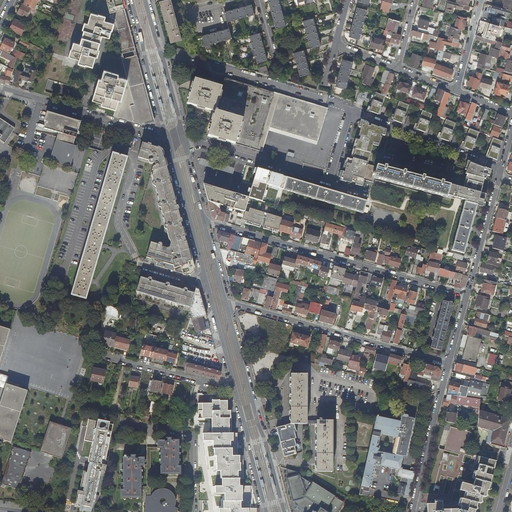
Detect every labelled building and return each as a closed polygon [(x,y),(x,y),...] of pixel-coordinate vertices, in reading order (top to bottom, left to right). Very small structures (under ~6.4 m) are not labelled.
[(25,0),(25,3),(24,4),(31,7),(34,9),(38,0),(25,0)] [(125,9),(122,0),(106,0),(110,13),(114,12),(125,9)] [(170,43),(182,40),(182,39),(181,39),(179,32),(182,31),(180,27),(178,28),(174,11),(176,11),(175,7),(173,7),(170,0),(165,0),(159,2),(160,2),(171,42),(170,43)] [(284,20),(281,10),(280,6),(279,3),(278,0),(268,0),(276,28),(276,29),(286,26),(284,20)] [(469,10),(470,6),(467,6),(458,3),(456,3),(448,0),(444,12),(451,14),(453,6),(469,10)] [(511,0),(503,0),(501,8),(510,10),(511,3),(511,0)] [(30,10),(31,7),(24,4),(22,3),(18,13),(27,17),(30,10)] [(390,6),(381,3),(380,10),(389,12),(391,6),(390,6)] [(254,15),(255,15),(252,4),(251,4),(251,5),(243,7),(225,12),(224,12),(227,22),(254,14),(254,15)] [(508,18),(510,10),(501,8),(499,8),(492,6),(490,14),(495,15),(495,14),(497,15),(498,13),(502,14),(501,16),(508,18)] [(349,36),(349,37),(359,40),(359,39),(362,28),(366,10),(367,11),(367,10),(357,7),(356,8),(357,8),(353,24),(349,37),(349,36)] [(135,48),(125,9),(114,12),(112,18),(111,23),(114,24),(113,25),(120,52),(135,48)] [(102,36),(109,38),(111,31),(112,31),(113,25),(114,24),(111,23),(105,21),(106,17),(98,15),(91,13),(88,24),(85,23),(83,30),(84,31),(80,44),(74,42),(72,49),(71,49),(69,56),(79,60),(78,63),(85,65),(85,64),(93,67),(96,57),(97,57),(99,50),(98,49),(102,36)] [(457,16),(457,20),(456,21),(455,25),(447,22),(446,25),(448,26),(461,29),(461,28),(463,29),(466,18),(457,16)] [(21,35),(26,24),(15,18),(10,30),(21,35)] [(310,48),(310,49),(321,46),(320,45),(312,19),(313,19),(313,18),(303,21),(311,48),(310,48)] [(389,18),(385,30),(388,31),(395,33),(399,21),(389,18)] [(418,27),(417,31),(418,31),(428,34),(432,35),(434,30),(429,29),(429,27),(427,26),(428,21),(420,19),(418,27)] [(41,23),(39,26),(51,32),(52,28),(41,23)] [(438,36),(458,42),(459,38),(460,34),(461,29),(448,26),(446,34),(442,33),(439,32),(438,36)] [(499,29),(488,26),(485,38),(487,39),(492,40),(496,41),(499,29)] [(202,36),(204,46),(205,46),(231,38),(231,39),(232,38),(229,28),(228,29),(202,36)] [(417,31),(412,30),(411,35),(427,39),(428,34),(418,31),(417,31)] [(257,63),(267,60),(259,33),(260,33),(249,36),(250,36),(252,43),(257,63)] [(384,44),(391,46),(392,42),(393,43),(398,44),(401,35),(392,33),(392,36),(387,35),(385,40),(384,44)] [(458,42),(438,36),(436,44),(435,48),(435,49),(438,50),(439,50),(441,42),(459,46),(460,42),(458,42)] [(10,53),(12,49),(13,46),(15,42),(6,37),(1,48),(10,53)] [(382,40),(372,37),(370,46),(374,47),(379,48),(382,40)] [(29,47),(31,43),(22,39),(20,43),(29,47)] [(498,57),(502,42),(497,41),(495,49),(491,48),(489,55),(498,57)] [(511,45),(502,42),(498,57),(499,57),(508,59),(510,54),(510,52),(511,52),(511,45)] [(16,49),(13,55),(17,58),(22,60),(25,53),(16,49)] [(300,76),(310,74),(310,73),(309,73),(306,61),(303,51),(304,51),(303,50),(293,53),(294,53),(300,76)] [(438,64),(441,55),(442,51),(439,50),(438,50),(436,59),(433,70),(432,72),(449,79),(451,73),(449,72),(450,69),(438,64)] [(9,67),(14,69),(17,58),(13,55),(3,51),(0,55),(11,61),(9,67)] [(420,56),(413,53),(408,64),(416,67),(420,56)] [(479,63),(478,67),(484,68),(485,68),(485,67),(484,66),(484,65),(485,65),(488,55),(480,53),(479,57),(479,59),(478,63),(479,63)] [(425,68),(433,70),(436,59),(424,56),(422,64),(426,65),(425,68)] [(145,124),(155,121),(147,93),(145,84),(138,57),(123,61),(127,80),(128,80),(121,101),(119,100),(116,109),(114,116),(124,119),(142,125),(143,123),(145,123),(145,124)] [(335,87),(335,88),(346,90),(345,90),(350,71),(352,63),(353,63),(343,60),(342,60),(343,60),(336,87),(335,87)] [(375,69),(365,65),(362,76),(366,77),(363,83),(370,86),(373,80),(370,79),(375,69)] [(258,68),(259,72),(269,75),(266,66),(258,68)] [(37,72),(25,68),(24,72),(17,70),(13,81),(20,83),(22,79),(33,82),(37,72)] [(101,105),(116,109),(119,100),(121,101),(128,80),(127,80),(122,78),(118,77),(118,74),(104,70),(101,79),(99,79),(93,100),(102,103),(101,105)] [(392,79),(393,76),(394,75),(389,73),(390,72),(385,70),(380,81),(382,82),(378,93),(385,95),(386,96),(389,87),(391,88),(392,86),(390,85),(392,79)] [(467,84),(477,88),(482,74),(477,72),(475,78),(470,76),(467,84)] [(506,80),(511,81),(511,75),(504,74),(502,73),(499,72),(498,76),(496,82),(497,82),(494,93),(500,95),(500,93),(503,94),(506,95),(509,85),(505,84),(506,80)] [(2,75),(0,81),(0,82),(9,85),(10,84),(12,78),(7,76),(7,77),(2,75)] [(215,109),(222,86),(195,78),(187,103),(215,112),(215,109)] [(328,108),(225,78),(222,86),(215,109),(243,117),(235,144),(262,152),(269,131),(270,128),(318,142),(326,115),(328,108)] [(492,81),(481,78),(480,80),(479,86),(490,88),(492,81)] [(411,87),(399,83),(396,90),(408,95),(411,87)] [(422,90),(415,87),(412,96),(423,100),(426,92),(421,91),(422,90)] [(435,100),(439,102),(441,102),(445,92),(439,90),(435,100)] [(369,111),(378,114),(385,95),(378,93),(375,92),(369,111)] [(450,118),(445,116),(442,114),(445,107),(450,94),(445,92),(441,102),(440,104),(436,115),(446,119),(449,121),(450,118)] [(392,120),(402,123),(408,105),(399,101),(392,120)] [(460,102),(456,112),(465,115),(469,106),(464,104),(460,102)] [(470,121),(473,114),(475,107),(476,104),(472,102),(465,119),(470,121)] [(215,109),(207,136),(235,144),(243,117),(215,109)] [(416,129),(425,132),(432,114),(426,111),(423,110),(416,129)] [(57,137),(74,142),(75,138),(76,139),(76,138),(73,137),(74,136),(76,137),(77,134),(74,134),(75,131),(77,131),(80,122),(65,118),(50,113),(50,114),(46,113),(44,122),(46,122),(44,129),(58,133),(57,137)] [(490,119),(488,122),(501,127),(501,125),(502,126),(506,117),(498,114),(495,121),(490,119)] [(0,139),(5,143),(15,129),(0,118),(0,139)] [(464,123),(450,118),(449,121),(455,123),(459,124),(463,126),(464,123)] [(439,138),(448,141),(455,123),(449,121),(446,119),(439,138)] [(348,159),(343,177),(362,183),(363,179),(367,164),(374,143),(379,144),(384,129),(362,121),(353,160),(348,159)] [(470,129),(477,131),(480,124),(476,122),(475,127),(471,126),(470,129)] [(498,138),(497,139),(502,141),(503,141),(504,138),(498,136),(501,129),(494,126),(490,135),(498,138)] [(318,142),(270,128),(269,131),(317,145),(318,142)] [(463,147),(472,150),(479,132),(477,131),(470,129),(470,128),(463,147)] [(73,146),(74,142),(57,137),(50,160),(70,167),(76,147),(73,146)] [(486,156),(497,160),(502,141),(497,139),(493,137),(486,156)] [(190,276),(194,271),(191,259),(185,237),(184,232),(178,210),(170,181),(162,150),(161,149),(159,148),(142,143),(138,157),(148,161),(148,162),(149,163),(154,165),(152,170),(154,171),(153,173),(153,174),(152,175),(154,182),(153,183),(153,184),(153,185),(154,186),(155,186),(160,203),(159,204),(159,205),(159,206),(160,207),(161,207),(166,225),(165,225),(165,226),(164,227),(165,228),(165,229),(166,229),(167,229),(170,242),(170,247),(167,248),(165,247),(165,246),(162,245),(162,244),(162,243),(161,243),(160,243),(159,243),(158,243),(158,244),(151,242),(146,257),(173,266),(175,271),(190,276)] [(113,153),(72,295),(86,299),(90,284),(91,280),(101,248),(102,244),(127,157),(113,153)] [(200,165),(232,174),(234,168),(201,159),(200,165)] [(463,188),(450,184),(447,195),(465,200),(465,202),(477,205),(477,203),(481,205),(484,194),(480,193),(487,169),(470,163),(463,188)] [(446,197),(447,197),(447,195),(450,184),(443,182),(443,181),(444,181),(444,180),(441,180),(441,182),(424,177),(424,176),(425,176),(422,175),(422,177),(406,172),(405,172),(405,171),(406,171),(406,170),(403,170),(403,172),(403,171),(387,167),(386,167),(387,166),(387,165),(384,165),(385,165),(384,167),(377,165),(377,166),(367,164),(363,179),(373,182),(374,177),(446,196),(446,197)] [(283,189),(287,177),(257,169),(249,197),(260,200),(264,184),(283,189)] [(287,177),(283,189),(300,194),(363,213),(367,201),(361,199),(308,184),(287,177)] [(204,184),(208,202),(228,207),(243,211),(244,207),(245,207),(249,197),(204,184)] [(227,210),(228,207),(208,202),(213,217),(215,220),(228,223),(230,216),(226,215),(226,214),(221,213),(220,208),(220,206),(224,207),(223,208),(227,210)] [(464,253),(477,205),(465,202),(452,250),(464,253)] [(245,223),(259,227),(262,219),(263,215),(264,212),(250,208),(245,223)] [(498,214),(496,218),(506,220),(508,211),(499,209),(498,214)] [(282,218),(268,214),(267,216),(266,220),(263,228),(271,231),(271,228),(273,229),(272,231),(278,233),(278,231),(279,230),(281,220),(282,218)] [(505,223),(506,220),(496,218),(493,231),(502,234),(503,231),(505,232),(507,231),(507,229),(504,228),(505,226),(508,227),(508,225),(507,223),(505,223)] [(279,230),(291,233),(293,227),(294,223),(292,223),(281,220),(279,230)] [(329,221),(327,221),(320,243),(325,244),(328,232),(340,235),(338,241),(340,241),(345,226),(343,226),(343,228),(336,226),(337,225),(335,224),(334,226),(328,224),(329,221)] [(301,230),(293,227),(291,233),(291,234),(290,236),(299,239),(301,230)] [(344,240),(353,242),(355,237),(357,230),(354,229),(353,232),(347,230),(344,240)] [(317,243),(320,233),(308,230),(305,239),(317,243)] [(234,236),(231,234),(219,231),(217,234),(218,240),(232,244),(234,236)] [(496,236),(492,248),(503,251),(506,239),(496,236)] [(254,241),(242,237),(239,247),(237,252),(250,256),(254,241)] [(353,242),(351,251),(358,253),(360,245),(358,244),(359,239),(355,237),(353,242)] [(250,256),(257,258),(262,243),(254,241),(250,256)] [(267,245),(262,243),(257,258),(257,261),(269,264),(271,255),(265,253),(267,245)] [(406,255),(416,258),(417,256),(419,248),(407,244),(406,247),(408,247),(406,255)] [(366,250),(364,259),(375,262),(378,251),(371,249),(371,251),(366,250)] [(251,263),(256,265),(257,261),(257,258),(250,256),(237,252),(231,251),(230,250),(228,259),(251,265),(251,263)] [(498,255),(490,252),(487,264),(500,267),(502,259),(498,258),(498,255)] [(297,264),(307,267),(309,259),(301,257),(297,256),(296,259),(296,260),(294,268),(293,270),(295,271),(296,267),(297,264)] [(387,257),(385,263),(389,264),(388,265),(399,268),(401,260),(397,258),(397,257),(394,256),(394,258),(391,257),(390,258),(387,257)] [(282,264),(294,268),(296,260),(284,257),(282,264)] [(318,261),(309,259),(307,267),(311,268),(311,270),(313,270),(314,268),(317,269),(315,271),(315,273),(318,274),(320,266),(322,260),(318,259),(318,261)] [(440,264),(428,261),(427,266),(426,269),(438,273),(439,268),(440,264)] [(449,268),(449,271),(450,271),(464,275),(467,264),(458,261),(456,270),(449,268)] [(128,275),(131,263),(126,262),(121,276),(125,278),(126,275),(128,275)] [(480,272),(485,273),(488,274),(492,275),(495,266),(482,263),(480,272)] [(281,267),(269,264),(266,274),(278,277),(281,268),(281,267)] [(416,273),(425,275),(426,269),(427,266),(421,265),(420,269),(417,268),(416,273)] [(329,269),(320,266),(318,274),(318,276),(327,278),(327,277),(329,270),(329,269)] [(330,278),(342,281),(344,272),(345,269),(333,266),(330,278)] [(438,274),(449,277),(450,271),(449,271),(439,268),(438,273),(438,274)] [(243,271),(240,271),(236,270),(233,282),(240,283),(242,277),(243,277),(243,276),(244,275),(242,275),(243,271)] [(457,279),(455,287),(461,289),(464,286),(467,276),(464,275),(450,271),(449,277),(448,278),(448,279),(450,279),(451,278),(457,279)] [(359,276),(350,274),(344,272),(342,281),(342,282),(356,286),(359,276)] [(365,275),(360,274),(359,275),(359,276),(356,286),(353,297),(357,298),(361,283),(365,284),(366,278),(365,277),(365,275)] [(294,276),(292,275),(290,283),(298,285),(302,286),(302,284),(303,282),(301,282),(300,283),(293,281),(293,279),(293,278),(294,276)] [(183,310),(189,311),(189,310),(194,293),(189,291),(187,291),(187,290),(187,289),(186,289),(186,288),(185,288),(184,289),(183,289),(170,285),(170,284),(169,284),(169,283),(168,283),(167,283),(166,283),(166,284),(152,280),(152,279),(152,278),(151,278),(150,277),(149,278),(148,278),(141,276),(136,291),(184,306),(183,310)] [(270,292),(274,293),(276,284),(278,280),(264,276),(260,288),(270,291),(270,292)] [(369,286),(371,287),(375,287),(375,285),(380,287),(382,279),(375,277),(372,276),(369,286)] [(490,294),(493,295),(496,283),(488,281),(484,279),(481,292),(490,294)] [(388,303),(390,304),(391,303),(393,292),(395,286),(397,281),(392,280),(390,287),(389,287),(388,289),(389,290),(387,298),(390,298),(389,299),(388,303)] [(273,296),(270,308),(275,309),(282,286),(276,284),(274,293),(273,296)] [(293,306),(296,307),(300,294),(302,286),(298,285),(295,295),(296,295),(293,306)] [(324,286),(323,293),(338,295),(339,288),(324,286)] [(403,303),(407,289),(395,286),(393,292),(399,294),(397,301),(403,303)] [(199,290),(198,289),(196,288),(190,310),(206,315),(200,292),(200,291),(199,291),(199,290)] [(250,290),(244,288),(241,299),(248,301),(250,290)] [(409,291),(407,299),(414,301),(417,293),(409,291)] [(296,307),(295,311),(307,314),(308,312),(309,305),(301,303),(302,300),(303,294),(300,294),(296,307)] [(267,297),(264,308),(270,309),(270,308),(273,296),(270,295),(269,297),(267,297)] [(486,310),(490,298),(489,298),(480,295),(479,295),(475,307),(486,310)] [(366,299),(365,304),(366,304),(377,307),(377,304),(378,301),(376,300),(376,302),(367,299),(366,299)] [(314,303),(310,302),(309,305),(308,312),(319,315),(322,305),(317,304),(318,301),(314,300),(314,303)] [(359,302),(352,300),(349,314),(354,315),(354,313),(357,313),(357,310),(362,312),(362,311),(363,308),(364,304),(359,302)] [(431,347),(441,350),(447,327),(453,303),(452,303),(452,302),(450,301),(450,302),(443,300),(431,347)] [(327,303),(323,302),(322,305),(319,315),(318,321),(332,325),(335,314),(325,311),(325,310),(324,310),(325,308),(327,303)] [(425,305),(417,302),(414,311),(413,317),(421,320),(425,305)] [(395,304),(391,303),(390,304),(389,307),(389,310),(401,314),(401,311),(394,308),(395,304)] [(287,309),(288,305),(284,304),(281,312),(291,315),(293,316),(295,311),(292,310),(287,309)] [(367,330),(370,330),(374,317),(377,307),(366,304),(365,309),(368,310),(368,312),(370,313),(369,318),(370,318),(367,330)] [(105,314),(121,319),(123,310),(106,305),(105,314)] [(380,314),(383,315),(387,316),(389,310),(377,307),(374,317),(376,318),(378,313),(380,314)] [(407,309),(405,315),(406,315),(413,317),(414,311),(407,309)] [(206,316),(206,315),(190,310),(188,316),(187,319),(192,317),(196,332),(203,335),(202,331),(205,330),(201,317),(206,316)] [(240,312),(239,318),(247,319),(246,325),(256,327),(258,315),(240,312)] [(477,312),(474,327),(484,330),(485,327),(489,315),(477,312)] [(0,360),(10,329),(0,326),(0,360)] [(467,336),(463,335),(462,341),(480,346),(482,337),(483,335),(497,339),(501,340),(503,335),(488,331),(484,330),(474,327),(469,326),(467,336)] [(400,335),(401,331),(396,329),(392,343),(397,345),(399,338),(401,339),(402,336),(400,335)] [(107,344),(114,346),(116,337),(117,334),(105,331),(102,343),(107,344)] [(385,332),(383,331),(382,335),(380,340),(389,342),(392,334),(385,332)] [(294,343),(298,345),(301,335),(293,332),(289,346),(293,347),(293,345),(294,343)] [(320,354),(322,354),(327,335),(322,334),(318,352),(321,352),(320,354)] [(310,337),(301,335),(298,345),(304,346),(307,347),(310,337)] [(131,341),(116,337),(114,346),(128,350),(131,341)] [(332,349),(338,351),(339,349),(341,343),(330,340),(326,353),(331,354),(332,349)] [(140,355),(153,358),(156,348),(157,344),(144,341),(140,355)] [(465,348),(463,355),(462,359),(471,361),(471,360),(476,361),(480,346),(462,341),(460,347),(463,348),(465,348)] [(375,349),(366,346),(362,358),(362,361),(361,362),(367,363),(369,358),(367,357),(368,354),(369,352),(372,353),(374,354),(375,349)] [(168,351),(156,348),(153,358),(165,361),(168,353),(168,351)] [(351,352),(339,349),(338,351),(336,359),(348,362),(351,352)] [(178,356),(168,353),(165,361),(176,364),(178,356)] [(319,364),(319,365),(324,366),(325,362),(329,363),(329,360),(330,359),(325,358),(325,355),(322,354),(320,361),(320,363),(319,364)] [(400,363),(402,358),(389,354),(388,360),(387,362),(387,363),(397,366),(397,365),(398,363),(400,363)] [(488,364),(495,365),(497,356),(491,354),(488,364)] [(351,355),(347,368),(356,370),(357,367),(360,368),(361,362),(362,361),(362,358),(351,355)] [(274,382),(270,366),(276,365),(274,357),(252,362),(257,386),(274,382)] [(373,368),(385,371),(387,363),(387,362),(375,358),(373,368)] [(403,367),(402,370),(401,375),(405,376),(402,386),(406,387),(408,380),(412,367),(414,361),(409,360),(408,365),(404,364),(403,367)] [(470,373),(472,367),(463,365),(457,363),(455,371),(461,372),(461,370),(470,373)] [(425,366),(424,371),(424,373),(434,376),(433,378),(433,379),(438,380),(438,379),(440,371),(439,368),(426,364),(425,366)] [(187,366),(185,373),(219,382),(221,375),(187,366)] [(91,380),(102,382),(105,370),(104,369),(102,368),(101,369),(99,369),(99,370),(97,370),(97,369),(94,368),(91,380)] [(292,374),(291,424),(294,424),(302,424),(303,424),(306,424),(306,420),(307,374),(292,374)] [(129,387),(139,389),(140,385),(141,379),(131,377),(129,387)] [(451,382),(447,395),(452,396),(481,400),(481,398),(486,399),(490,383),(482,381),(475,379),(471,377),(466,394),(458,392),(461,384),(451,382)] [(151,381),(141,379),(140,385),(142,385),(141,390),(149,391),(151,381)] [(426,385),(408,380),(406,387),(417,390),(417,391),(425,393),(426,385)] [(153,382),(151,391),(151,392),(161,394),(162,389),(160,389),(162,383),(153,381),(153,382)] [(17,424),(28,391),(7,384),(0,404),(0,438),(11,442),(17,424)] [(174,386),(164,384),(162,394),(172,395),(174,386)] [(498,401),(508,403),(511,388),(502,386),(498,401)] [(190,390),(188,390),(187,389),(182,388),(180,398),(186,400),(185,404),(187,405),(190,390)] [(218,401),(218,397),(218,394),(212,392),(212,395),(203,395),(203,394),(198,394),(198,403),(199,403),(199,419),(209,419),(211,419),(211,434),(204,434),(204,441),(211,441),(213,441),(213,449),(216,449),(216,453),(216,456),(216,464),(217,464),(217,468),(222,468),(222,471),(221,471),(221,479),(223,479),(223,486),(218,486),(218,491),(219,491),(219,494),(225,494),(225,501),(224,501),(224,509),(221,509),(221,511),(256,511),(257,508),(251,508),(251,486),(239,486),(239,478),(244,478),(244,476),(244,456),(238,456),(238,448),(238,446),(238,433),(232,433),(232,411),(228,411),(228,401),(220,401),(218,401)] [(459,405),(480,408),(481,400),(452,396),(447,395),(446,395),(445,395),(442,406),(448,407),(448,405),(450,405),(451,403),(459,405)] [(481,411),(479,411),(478,417),(477,426),(491,430),(491,432),(490,432),(487,443),(491,444),(491,441),(503,445),(510,420),(481,411)] [(447,412),(446,422),(452,423),(454,423),(456,413),(447,412)] [(380,465),(400,470),(398,476),(401,477),(397,494),(404,496),(409,497),(410,493),(416,469),(411,468),(410,471),(402,470),(402,468),(401,467),(403,457),(406,458),(415,419),(401,416),(400,422),(378,417),(378,416),(376,416),(359,495),(366,497),(367,492),(369,492),(370,488),(375,464),(380,465)] [(317,420),(317,424),(317,471),(332,472),(332,420),(322,420),(322,418),(319,418),(319,420),(317,420)] [(105,465),(114,424),(110,424),(99,421),(89,419),(85,440),(93,442),(89,459),(89,462),(90,462),(88,472),(85,471),(80,491),(78,490),(78,494),(80,494),(77,506),(80,507),(84,508),(84,507),(92,509),(94,502),(95,502),(100,476),(101,475),(105,476),(107,468),(105,468),(105,465)] [(62,458),(71,428),(63,426),(50,422),(49,425),(42,447),(41,451),(53,455),(62,458)] [(296,431),(294,424),(291,424),(285,425),(276,427),(276,428),(277,428),(284,456),(284,457),(296,454),(296,453),(296,454),(294,447),(296,446),(294,439),(296,438),(295,438),(294,431),(296,431)] [(161,450),(161,452),(161,464),(162,464),(162,466),(161,466),(161,474),(181,474),(182,466),(179,466),(179,464),(180,464),(180,440),(174,440),(172,440),(172,438),(167,438),(167,440),(158,440),(158,448),(158,449),(162,449),(162,450),(161,450)] [(19,490),(31,452),(13,447),(2,484),(19,490)] [(147,488),(147,496),(151,496),(151,488),(151,478),(151,476),(151,451),(161,452),(161,450),(162,450),(162,449),(158,449),(158,448),(148,448),(147,488)] [(145,466),(145,458),(136,458),(136,455),(131,455),(131,458),(129,458),(129,457),(127,457),(127,455),(125,455),(125,457),(124,457),(124,464),(122,464),(124,464),(124,470),(122,470),(122,471),(124,471),(124,474),(124,477),(122,477),(123,477),(124,483),(122,483),(122,484),(123,484),(123,488),(124,488),(124,490),(121,490),(121,498),(124,498),(124,500),(124,498),(130,498),(130,500),(131,500),(131,498),(137,498),(137,500),(137,498),(142,498),(142,490),(142,483),(143,483),(142,483),(142,477),(143,477),(142,476),(142,470),(143,470),(142,470),(142,466),(145,466)] [(478,511),(482,496),(485,497),(487,490),(488,490),(492,475),(490,475),(492,468),(494,469),(496,461),(479,457),(477,464),(479,465),(478,467),(476,466),(475,466),(474,471),(475,471),(474,479),(475,479),(473,486),(470,485),(461,483),(459,490),(465,492),(466,492),(465,499),(463,499),(461,498),(459,506),(461,507),(460,510),(457,510),(457,509),(442,510),(442,501),(442,500),(434,500),(434,502),(434,503),(427,504),(427,509),(426,511),(478,511)] [(395,476),(398,476),(400,470),(380,465),(380,467),(396,471),(395,476)] [(324,511),(326,510),(329,511),(337,511),(341,508),(344,502),(313,482),(312,483),(304,479),(302,474),(286,469),(288,478),(286,478),(293,502),(294,501),(295,505),(298,507),(298,509),(301,511),(301,509),(305,511),(324,511)] [(146,511),(177,511),(178,511),(179,509),(175,507),(176,505),(176,502),(176,500),(176,498),(175,495),(173,493),(171,491),(169,490),(166,489),(165,489),(164,489),(161,489),(159,489),(157,490),(154,492),(153,494),(151,496),(147,496),(146,496),(146,502),(146,511)] [(108,496),(101,495),(100,503),(105,504),(107,504),(108,496)]
